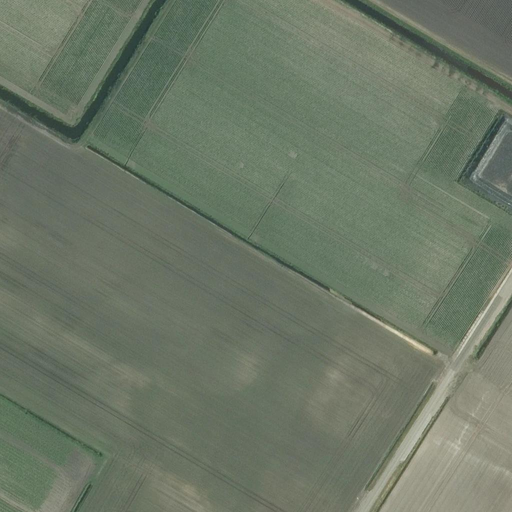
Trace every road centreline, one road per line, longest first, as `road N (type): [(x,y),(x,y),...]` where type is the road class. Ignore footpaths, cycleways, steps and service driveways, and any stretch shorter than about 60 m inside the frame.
road 1 (unclassified): [(362,511),(511,275)]
road 2 (track): [(511,107),(333,0)]
road 3 (track): [(511,78),(379,0)]
